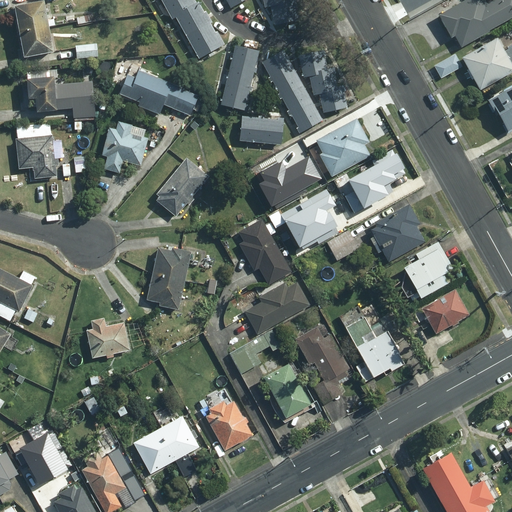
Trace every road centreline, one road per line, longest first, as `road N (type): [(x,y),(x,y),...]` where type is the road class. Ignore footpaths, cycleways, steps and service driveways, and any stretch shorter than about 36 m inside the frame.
road 1 (secondary): [(229,511),(511,353)]
road 2 (residential): [(511,278),(359,0)]
